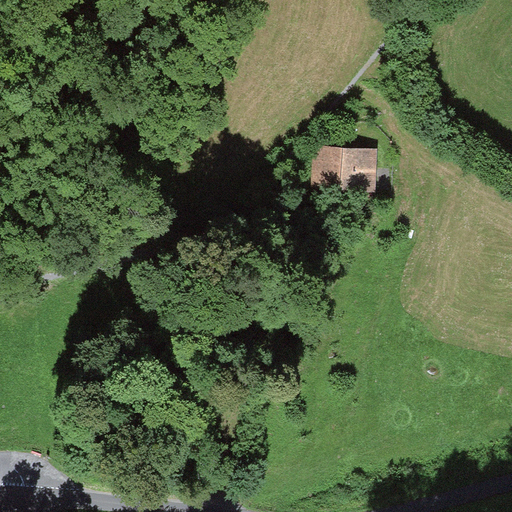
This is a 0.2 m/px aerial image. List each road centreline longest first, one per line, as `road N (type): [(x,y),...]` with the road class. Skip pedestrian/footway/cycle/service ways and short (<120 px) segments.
road 1 (trunk): [(226,0),(0,160)]
road 2 (unclassified): [(197,511),(4,488)]
road 3 (unclassified): [(511,481),(396,511)]
